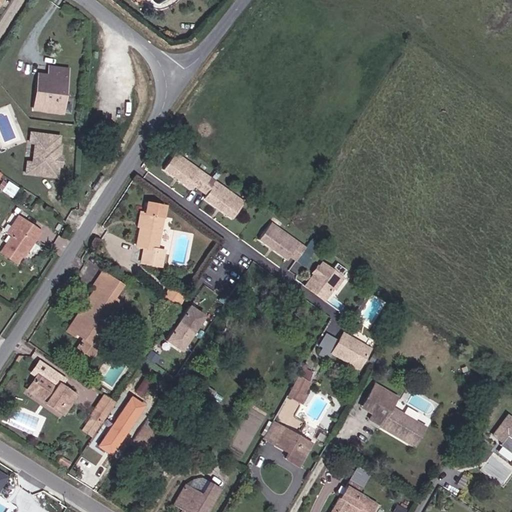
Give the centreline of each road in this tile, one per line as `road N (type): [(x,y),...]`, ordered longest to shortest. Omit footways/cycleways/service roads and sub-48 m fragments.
road 1 (residential): [(0,363),(164,98),(166,79)]
road 2 (unknown): [(129,155),(343,319)]
road 3 (residential): [(0,448),(102,511)]
